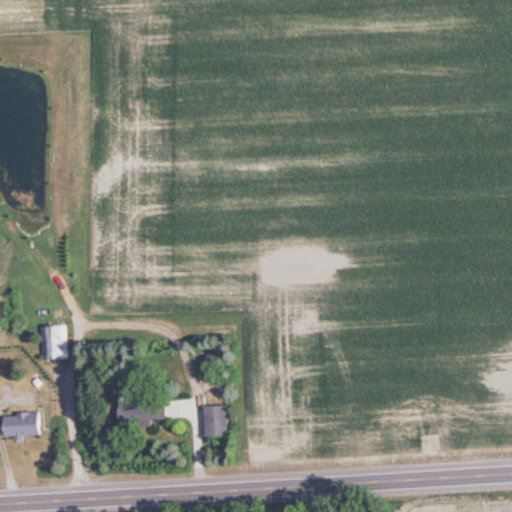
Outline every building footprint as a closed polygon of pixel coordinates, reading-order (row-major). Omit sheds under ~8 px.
[(0,292),(0,331),(9,331),(9,293),(0,292)] [(44,358),(69,358),(69,325),(44,325),(44,358)] [(120,404),(121,424),(169,422),(168,403),(120,404)] [(232,435),(231,405),(208,405),(208,435),(232,435)] [(7,435),(46,435),(46,412),(7,412),(7,435)]
